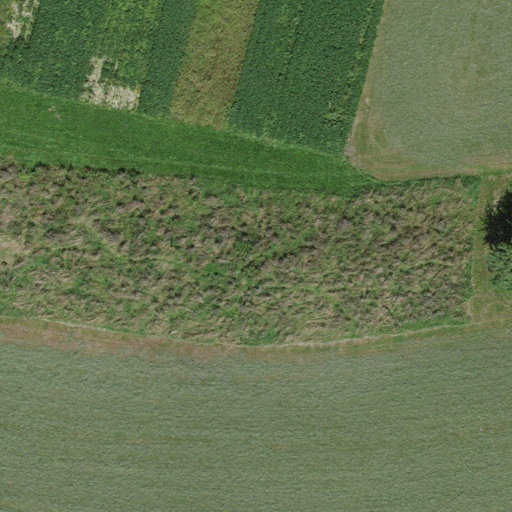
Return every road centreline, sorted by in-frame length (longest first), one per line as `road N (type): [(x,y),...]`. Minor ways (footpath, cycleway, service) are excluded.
road 1 (track): [(366,0),(326,144),(203,152),(0,124)]
road 2 (track): [(270,182),(511,168)]
